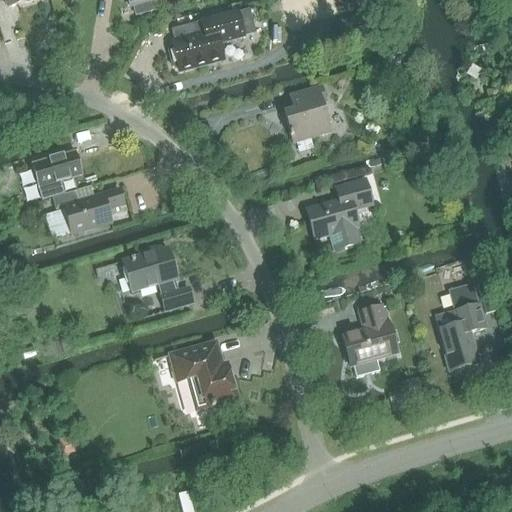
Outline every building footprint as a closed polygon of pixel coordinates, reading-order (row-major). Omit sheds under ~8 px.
[(4,0),(8,9),(38,1),(38,0),(4,0)] [(126,0),(129,8),(136,7),(138,16),(158,11),(156,4),(168,0),(126,0)] [(249,11),(237,14),(200,24),(204,36),(171,45),(179,74),(222,62),(218,45),(255,36),(249,11)] [(396,11),(391,23),(403,27),(407,15),(396,11)] [(360,18),(335,24),(340,45),(365,39),(360,18)] [(470,65),(465,74),(474,80),(479,71),(470,65)] [(293,146),(329,135),(320,105),(324,104),(320,90),(289,99),(293,112),(284,115),(293,146)] [(75,153),(30,166),(41,203),(64,196),(60,185),(82,178),(75,153)] [(443,159),(434,162),(438,175),(448,172),(443,159)] [(362,246),(353,212),(371,207),(365,183),(334,191),(338,203),(306,212),(314,241),(329,237),(334,253),(362,246)] [(123,207),(119,193),(78,205),(75,193),(52,200),(55,213),(63,210),(71,236),(110,224),(106,211),(123,207)] [(176,282),(167,251),(143,258),(142,254),(139,255),(140,258),(122,264),(131,295),(157,287),(161,298),(160,299),(165,313),(192,305),(188,291),(177,294),(174,282),(176,282)] [(486,281),(476,284),(485,315),(495,312),(486,281)] [(448,293),(454,314),(434,319),(449,374),(478,366),(469,336),(480,333),(474,309),(478,307),(472,286),(448,293)] [(386,326),(381,309),(358,315),(363,332),(342,338),(350,369),(396,356),(388,325),(386,326)] [(222,367),(215,345),(169,358),(176,384),(189,381),(198,412),(237,401),(231,378),(229,378),(226,376),(223,367),(222,367)] [(402,392),(407,410),(426,405),(419,380),(400,385),(402,392)] [(181,459),(218,448),(215,437),(178,448),(181,459)] [(74,438),(60,441),(64,457),(78,454),(74,438)] [(220,492),(229,489),(226,480),(217,483),(220,492)]
